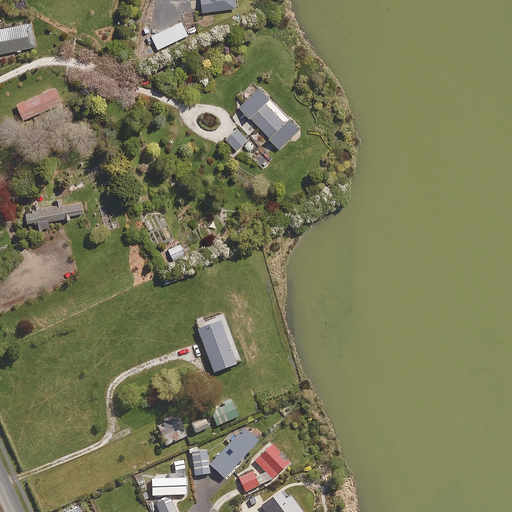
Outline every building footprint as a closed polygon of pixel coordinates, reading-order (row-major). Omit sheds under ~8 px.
[(201,0),(203,13),(234,9),(235,14),(241,13),(240,8),(236,9),(234,0),(201,0)] [(188,36),(182,22),(152,36),(158,50),(188,36)] [(0,54),(37,47),(32,23),(0,29),(0,54)] [(62,103),(55,88),(17,105),(24,120),(62,103)] [(299,130),(260,89),(241,107),(280,148),(299,130)] [(237,151),(243,146),(250,153),(255,148),(244,137),(237,129),(226,140),(237,151)] [(53,207),(27,211),(29,223),(37,222),(38,232),(49,230),(48,221),(85,215),(83,201),(65,204),(63,197),(52,199),(53,207)] [(186,255),(181,245),(169,250),(174,261),(186,255)] [(241,361),(223,313),(196,324),(214,372),(241,361)] [(239,416),(231,398),(224,401),(225,404),(211,411),(217,425),(239,416)] [(187,435),(178,416),(156,426),(165,445),(187,435)] [(209,427),(206,417),(192,422),(195,432),(209,427)] [(227,441),(223,445),(226,448),(222,452),(218,448),(211,456),(215,460),(211,464),(226,478),(261,440),(246,425),(229,443),(227,441)] [(246,492),(273,479),(291,462),(272,442),(254,459),(266,471),(257,476),(254,471),(239,478),(246,492)] [(199,451),(198,447),(189,448),(193,475),(211,472),(207,450),(199,451)] [(177,511),(170,496),(156,503),(160,511),(177,511)] [(294,511),(290,501),(285,503),(287,507),(275,511),(294,511)]
